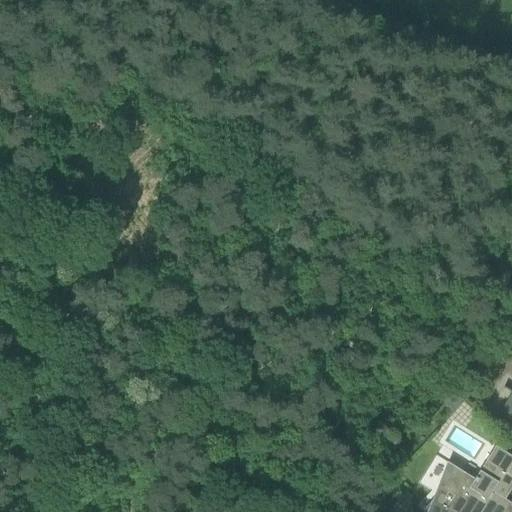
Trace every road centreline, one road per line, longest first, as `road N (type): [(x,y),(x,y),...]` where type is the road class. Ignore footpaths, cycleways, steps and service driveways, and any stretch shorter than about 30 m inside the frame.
road 1 (track): [(306,511),(0,85)]
road 2 (track): [(297,0),(511,73)]
